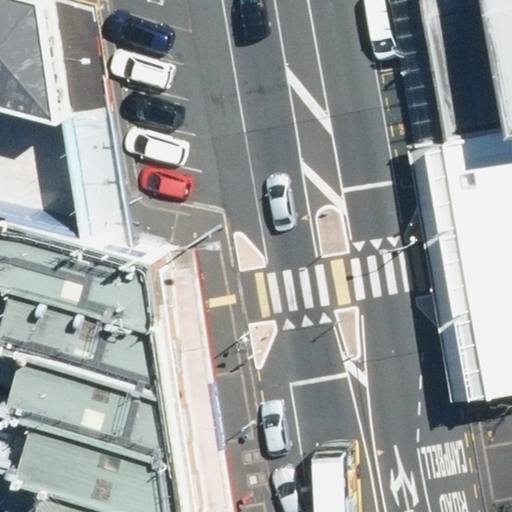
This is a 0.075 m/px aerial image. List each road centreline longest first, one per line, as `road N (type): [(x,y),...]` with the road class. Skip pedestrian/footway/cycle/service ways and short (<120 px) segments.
road 1 (secondary): [(299,23),(390,277),(430,511)]
road 2 (secondary): [(343,511),(302,292),(299,23)]
